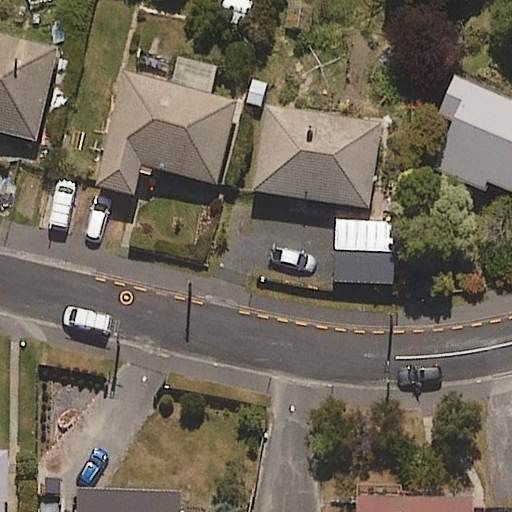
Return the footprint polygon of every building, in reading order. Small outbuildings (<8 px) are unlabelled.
[(0,133),(38,142),(58,48),(0,35),(0,133)] [(210,96),(217,69),(181,59),(173,88),(127,76),(98,188),(134,197),(142,165),(217,185),(238,103),(210,96)] [(511,193),(511,101),(456,77),(418,160),(483,189),(486,181),(511,193)] [(371,208),(383,121),(266,106),(254,192),(371,208)] [(81,492),(80,511),(181,511),(182,496),(81,492)] [(475,511),(475,499),(359,499),(359,511),(475,511)]
